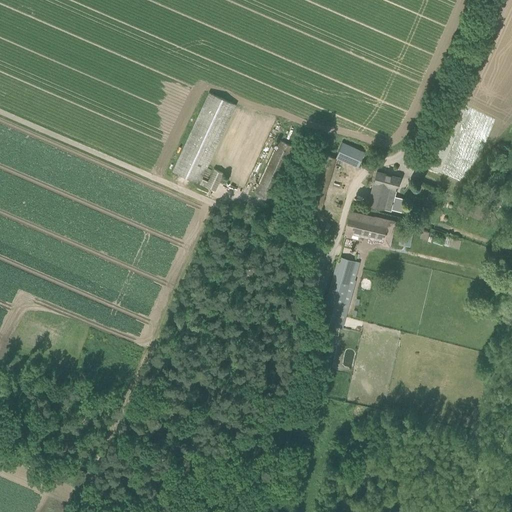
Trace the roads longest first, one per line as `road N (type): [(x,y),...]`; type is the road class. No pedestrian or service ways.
road 1 (unclassified): [(0,111),(280,237),(325,246),(337,237),(368,167),(407,150),(474,0)]
road 2 (track): [(214,205),(82,490)]
road 3 (track): [(325,246),(276,466),(246,511)]
